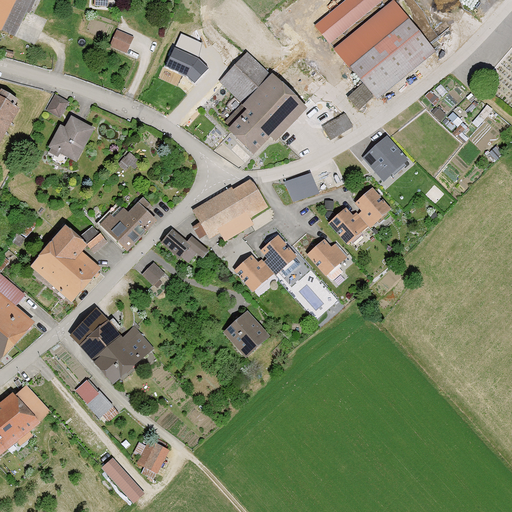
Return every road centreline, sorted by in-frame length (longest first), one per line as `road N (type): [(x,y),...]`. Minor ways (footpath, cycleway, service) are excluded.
road 1 (residential): [(511,1),(450,64),(321,157),(278,174),(214,176)]
road 2 (residential): [(0,379),(62,330),(214,176)]
road 3 (residential): [(214,176),(203,154),(155,121),(0,64)]
